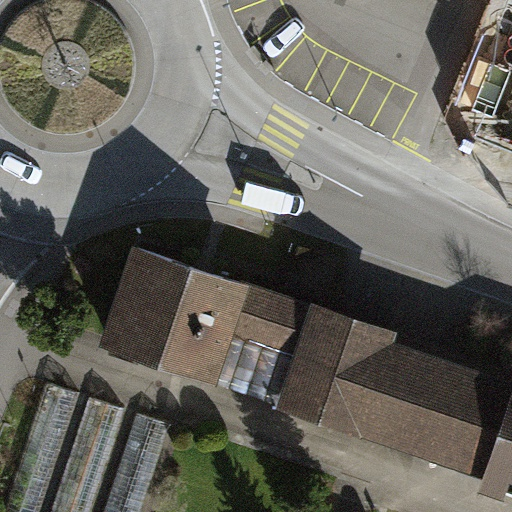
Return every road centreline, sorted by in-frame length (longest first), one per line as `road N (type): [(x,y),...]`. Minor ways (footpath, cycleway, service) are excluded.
road 1 (unclassified): [(178,111),(511,270)]
road 2 (unclassified): [(0,168),(52,187),(114,178),(163,139),(178,111)]
